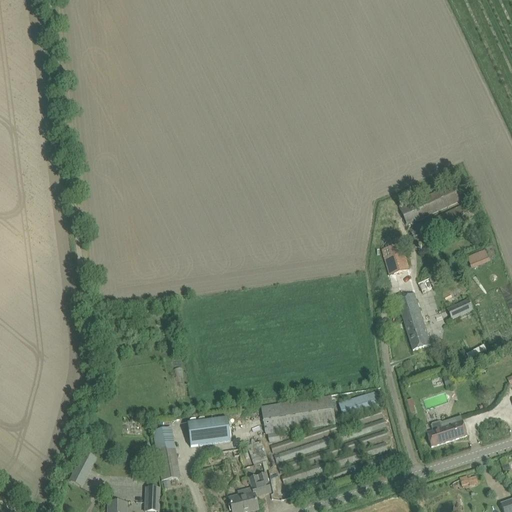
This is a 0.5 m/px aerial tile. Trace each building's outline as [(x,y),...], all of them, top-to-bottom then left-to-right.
[(407,227),(468,199),(460,183),(400,210),(407,227)] [(467,204),(409,231),(418,250),(476,223),(467,204)] [(389,276),(409,270),(401,246),(382,252),(389,276)] [(472,269),(489,262),(485,252),(468,259),(472,269)] [(423,295),(434,290),(434,288),(441,285),(437,275),(418,284),(423,295)] [(413,352),(422,349),(430,346),(414,294),(397,300),(413,352)] [(452,321),(473,312),(468,300),(447,310),(452,321)] [(375,394),(338,405),(343,421),(380,410),(375,394)] [(261,407),(266,436),(335,425),(335,423),(332,408),(331,397),(261,407)] [(380,411),(337,425),(270,447),(273,454),(383,418),(380,411)] [(187,424),(190,448),(231,443),(227,419),(187,424)] [(277,464),(386,428),(384,420),(275,456),(277,464)] [(462,422),(443,429),(441,424),(439,423),(434,424),(431,425),(431,427),(432,432),(427,434),(431,448),(467,437),(464,427),(462,422)] [(172,429),(152,432),(161,482),(181,479),(172,429)] [(387,431),(278,467),(280,475),(390,438),(387,431)] [(269,443),(279,442),(278,435),(268,436),(269,443)] [(261,441),(246,446),(254,467),(268,462),(261,441)] [(284,486),(388,451),(385,442),(281,477),(284,486)] [(224,462),(233,460),(232,451),(223,452),(224,462)] [(70,482),(80,488),(95,460),(85,454),(70,482)] [(391,454),(285,488),(287,496),(393,462),(391,454)] [(508,464),(501,467),(504,474),(511,471),(508,464)] [(250,479),(254,496),(239,499),(239,497),(229,499),(232,511),(248,511),(258,510),(255,498),(271,493),(266,475),(250,479)] [(476,478),(468,480),(470,487),(478,485),(476,478)] [(145,488),(144,511),(159,511),(161,489),(145,488)] [(511,511),(511,500),(500,504),(502,511),(511,511)] [(127,511),(128,503),(118,503),(108,503),(107,511),(127,511)]
